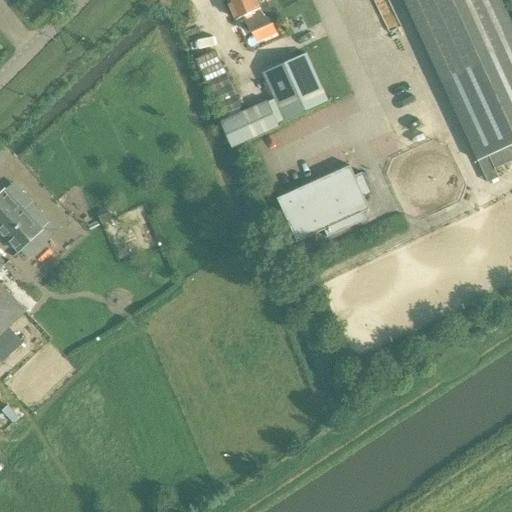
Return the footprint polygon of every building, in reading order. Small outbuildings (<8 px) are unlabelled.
[(227,0),(236,21),(243,18),(251,34),(275,23),(265,0),(227,0)] [(511,26),(500,0),(403,0),(478,162),(478,161),(511,146),(511,26)] [(306,55),(269,71),(265,82),(283,122),(327,103),(306,55)] [(267,101),(220,122),(232,149),(279,128),(267,101)] [(511,147),(511,146),(478,161),(488,183),(499,178),(495,169),(511,161),(511,147)] [(370,198),(371,197),(362,176),(361,176),(361,177),(354,180),(349,168),(275,200),(294,244),(322,232),(325,239),(324,239),(324,240),(365,222),(364,222),(363,222),(361,215),(368,212),(362,200),(370,197),(370,198)] [(13,199),(5,190),(0,194),(0,232),(19,252),(20,251),(27,259),(48,239),(41,231),(42,230),(31,218),(38,211),(21,192),(13,199)] [(0,334),(25,311),(0,285),(0,269),(2,267),(0,264),(0,334)]
